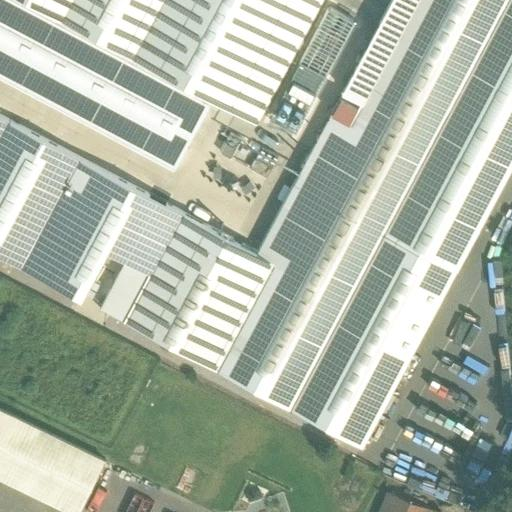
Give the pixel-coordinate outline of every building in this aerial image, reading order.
[(27,0),(62,18),(71,0),(27,0)] [(71,0),(62,18),(132,56),(161,0),(71,0)] [(161,0),(132,56),(257,122),(322,0),(161,0)] [(507,0),(416,0),(399,32),(380,22),(333,112),(423,160),(507,0)] [(373,255),(444,293),(511,164),(511,0),(507,0),(423,160),(373,255)] [(392,0),(380,22),(399,32),(416,0),(392,0)] [(291,85),(278,108),(286,112),(299,89),(291,85)] [(423,160),(333,112),(258,252),(239,289),(243,291),(329,337),(373,255),(423,160)] [(128,258),(151,271),(183,211),(0,114),(0,250),(87,296),(111,250),(128,258)] [(231,133),(221,152),(232,158),(242,139),(231,133)] [(279,156),(262,147),(251,168),(268,177),(279,156)] [(215,163),(192,206),(235,229),(239,222),(237,221),(256,186),(250,182),(215,163)] [(258,252),(183,211),(151,271),(128,258),(102,307),(220,369),(237,337),(222,330),(243,291),(239,289),(258,252)] [(373,255),(329,337),(243,291),(222,330),(237,337),(220,369),(363,445),(444,293),(373,255)] [(477,328),(445,389),(473,404),(505,343),(477,328)] [(80,511),(105,461),(0,409),(0,476),(72,511),(80,511)] [(508,451),(486,440),(470,477),(491,487),(508,451)] [(429,511),(431,509),(390,492),(382,511),(429,511)]
